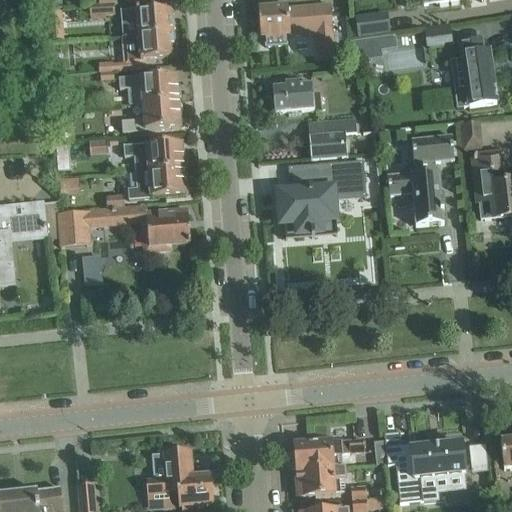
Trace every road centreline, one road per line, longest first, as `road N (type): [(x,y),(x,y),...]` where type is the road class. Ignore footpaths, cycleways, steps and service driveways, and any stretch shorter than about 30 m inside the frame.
road 1 (residential): [(246,401),(213,0)]
road 2 (residential): [(246,401),(511,373)]
road 3 (residential): [(0,428),(246,401)]
